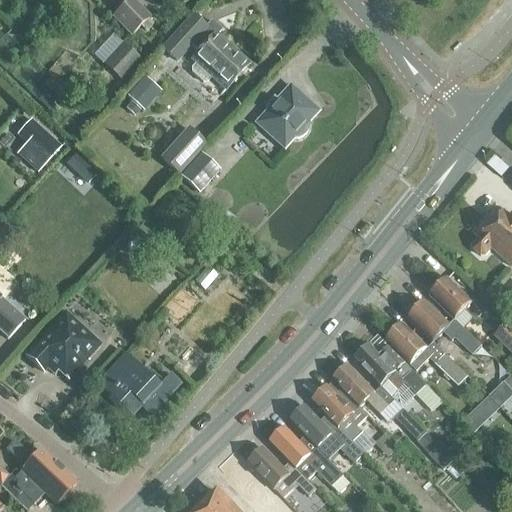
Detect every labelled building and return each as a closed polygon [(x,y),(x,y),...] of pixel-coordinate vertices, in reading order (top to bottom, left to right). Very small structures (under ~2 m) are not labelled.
[(133,0),(131,0),(113,17),(132,37),(151,19),(133,0)] [(193,19),(161,55),(173,65),(189,47),(198,55),(192,62),(196,65),(191,71),(191,75),(202,85),(206,85),(211,79),(225,92),(248,67),(215,38),(220,32),(210,24),(204,30),(193,19)] [(101,66),(117,81),(135,60),(119,46),(101,66)] [(143,112),(156,97),(140,83),(127,98),(143,112)] [(309,127),(309,124),(309,123),(302,117),(310,108),(290,89),(277,103),(273,99),(265,109),(268,113),(256,126),(284,152),(294,141),(297,141),(300,140),(303,138),(305,136),(307,134),(308,131),(309,127)] [(47,90),(37,101),(46,109),(57,98),(47,90)] [(131,104),(126,110),(134,117),(139,111),(131,104)] [(37,174),(47,163),(60,148),(30,121),(21,132),(16,137),(25,146),(17,155),(37,174)] [(177,177),(204,147),(188,132),(161,162),(177,177)] [(96,175),(75,156),(67,165),(88,184),(96,175)] [(180,179),(198,196),(219,173),(200,157),(180,179)] [(493,252),(511,268),(511,220),(496,207),(473,233),(480,238),(473,247),(473,251),(482,258),(487,258),(492,252),(493,252)] [(194,283),(204,292),(216,278),(207,269),(194,283)] [(474,321),(481,314),(471,305),(448,282),(431,299),(454,322),(455,322),(465,312),(474,321)] [(0,332),(8,340),(26,320),(1,298),(1,299),(0,297),(0,332)] [(481,347),(456,322),(455,322),(454,322),(450,327),(426,304),(408,322),(432,345),(443,334),(453,343),(455,341),(472,357),(481,347)] [(57,375),(67,383),(99,348),(64,317),(25,360),(43,375),(46,371),(54,378),(57,375)] [(385,344),(410,368),(420,358),(427,365),(435,358),(428,351),(428,350),(403,326),(385,344)] [(511,353),(511,330),(508,326),(496,338),(511,353)] [(369,347),(355,362),(382,390),(402,411),(417,397),(427,387),(406,366),(405,367),(389,350),(380,358),(369,347)] [(467,378),(445,356),(435,367),(457,389),(467,378)] [(180,387),(169,377),(159,388),(125,357),(97,387),(132,419),(140,410),(151,419),(180,387)] [(376,395),(376,394),(349,367),(333,383),(360,410),(367,403),(380,417),(388,408),(376,395)] [(511,379),(510,378),(503,385),(511,393),(511,392),(511,379)] [(367,418),(360,410),(333,383),(332,384),(333,384),(331,386),(329,388),(312,404),(326,418),(352,445),(353,444),(362,435),(356,429),(367,418)] [(478,407),(486,400),(480,394),(472,401),(478,407)] [(354,466),(361,460),(365,456),(353,444),(352,445),(326,418),(320,424),(306,410),(291,424),(305,439),(318,452),(328,442),(336,447),(354,466)] [(404,412),(404,413),(395,421),(418,444),(427,435),(404,412)] [(465,425),(476,436),(485,428),(474,416),(465,425)] [(343,478),(318,452),(305,439),(299,444),(285,429),(270,444),(296,472),(297,471),(305,464),(330,490),(343,478)] [(385,436),(375,446),(388,459),(397,449),(385,436)] [(452,463),(426,436),(418,444),(443,471),(452,463)] [(6,452),(18,463),(26,454),(14,443),(6,452)] [(273,504),(271,506),(277,511),(294,511),(284,501),(295,491),(293,489),(297,486),(310,499),(317,492),(297,471),(296,472),(291,477),(263,450),(248,465),(275,492),(268,498),(273,504)] [(18,483),(12,490),(19,497),(21,494),(33,506),(44,495),(57,507),(59,505),(62,505),(66,500),(66,496),(75,486),(41,453),(14,480),(18,483)] [(202,509),(204,511),(236,511),(218,493),(202,509)]
